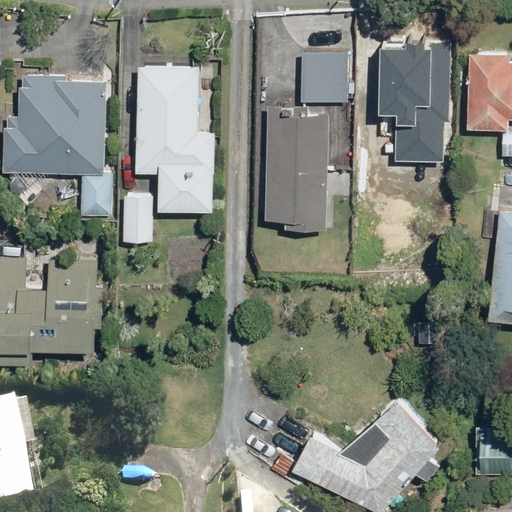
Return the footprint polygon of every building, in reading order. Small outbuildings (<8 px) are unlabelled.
[(448,122),(450,43),(408,42),(408,52),(381,51),(380,114),(397,114),(397,162),(441,162),(442,122),(448,122)] [(349,49),(301,48),(300,98),(348,99),(349,49)] [(510,52),(469,50),(466,125),(507,127),(507,115),(511,115),(511,58),(509,59),(510,52)] [(198,63),(137,61),(134,168),(157,169),(156,205),(211,206),(212,165),(214,165),(215,129),(197,128),(198,63)] [(2,123),(1,167),(104,170),(106,77),(68,76),(68,72),(23,71),(22,82),(18,82),(17,113),(7,112),(6,123),(2,123)] [(307,103),(267,102),(265,215),(283,215),(283,225),(326,226),(328,111),(307,111),(307,103)] [(511,132),(503,132),(503,156),(511,155),(511,132)] [(155,203),(156,194),(125,193),(123,236),(154,237),(155,203)] [(511,208),(499,207),(486,314),(511,316),(511,208)] [(0,359),(32,360),(32,345),(93,346),(93,320),(101,320),(102,281),(95,281),(97,256),(48,255),(46,284),(25,283),(27,254),(0,253),(0,359)] [(309,428),(290,464),(379,510),(414,467),(425,476),(439,460),(428,453),(438,442),(394,393),(338,443),(309,428)] [(6,415),(4,409),(0,409),(0,505),(28,499),(16,456),(28,453),(17,412),(6,415)] [(511,420),(474,420),(474,471),(511,471),(511,420)]
